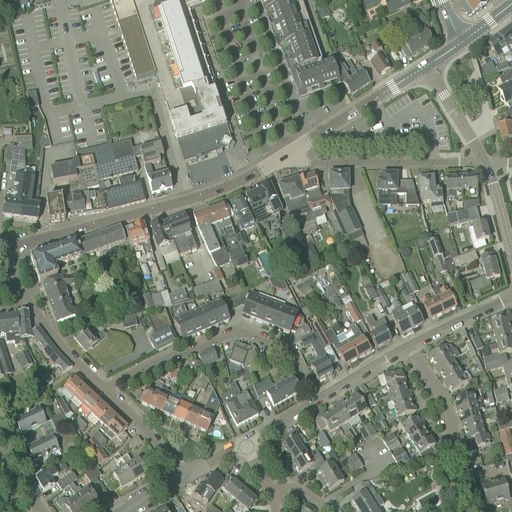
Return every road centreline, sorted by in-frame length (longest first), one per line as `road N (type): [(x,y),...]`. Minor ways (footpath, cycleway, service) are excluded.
road 1 (tertiary): [(10,281),(11,255),(22,243),(182,202),(289,155)]
road 2 (residential): [(314,400),(289,350),(237,332),(103,388)]
road 3 (residential): [(289,155),(310,163),(488,163)]
road 4 (residential): [(502,466),(471,475),(461,462),(446,403),(409,344)]
road 5 (tertiary): [(289,155),(425,66)]
road 6 (residential): [(103,388),(10,281)]
